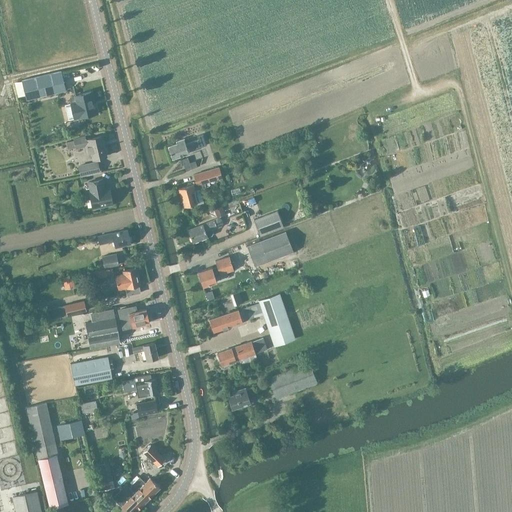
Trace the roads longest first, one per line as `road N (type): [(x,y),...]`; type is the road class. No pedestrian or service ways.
road 1 (tertiary): [(164,511),(187,480),(195,436),(93,0)]
road 2 (track): [(511,291),(456,85),(418,90),(389,0)]
road 3 (track): [(106,55),(10,78),(0,99)]
